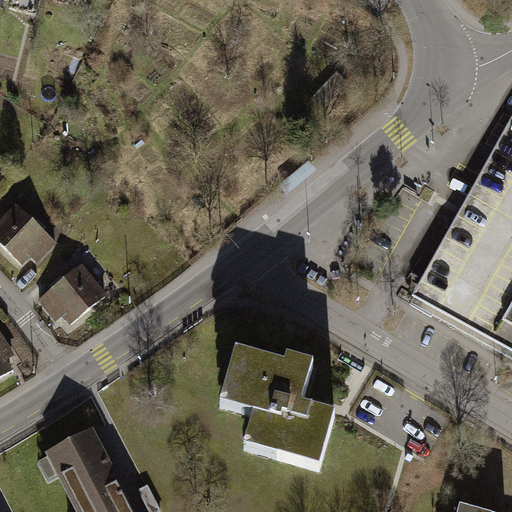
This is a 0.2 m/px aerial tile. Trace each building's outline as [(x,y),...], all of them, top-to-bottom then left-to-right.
[(511,307),(511,179),(499,172),(426,303),(493,342),(504,323),(511,307)] [(16,206),(0,222),(0,245),(23,267),(31,258),(37,264),(56,244),(16,206)] [(82,266),(38,302),(56,324),(64,318),(71,326),(107,297),(82,266)] [(511,307),(504,323),(493,342),(511,351),(511,307)] [(0,334),(0,380),(15,371),(9,361),(17,356),(2,333),(0,334)] [(293,368),(235,352),(218,409),(252,419),(243,452),(322,475),(340,413),(305,403),(315,367),(294,362),(293,368)] [(150,511),(110,412),(63,431),(96,511),(150,511)]
